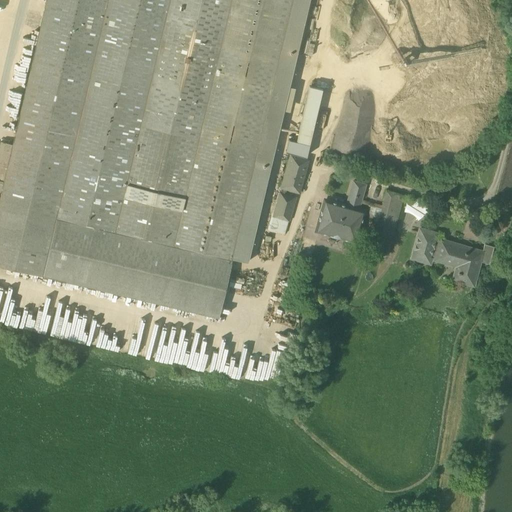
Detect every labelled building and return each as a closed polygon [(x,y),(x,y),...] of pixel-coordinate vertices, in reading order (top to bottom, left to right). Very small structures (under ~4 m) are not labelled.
[(46,0),(13,144),(1,141),(0,144),(0,191),(1,191),(0,197),(0,198),(4,199),(1,212),(0,211),(0,265),(219,317),(232,258),(248,262),(298,51),(282,47),(293,0),(46,0)] [(293,0),(282,47),(298,51),(309,0),(293,0)] [(293,99),(296,86),(292,85),(286,108),(287,108),(289,99),(293,99)] [(322,89),(309,86),(296,141),(309,144),(322,89)] [(309,144),(296,141),(288,139),(285,151),(306,156),(309,144)] [(291,155),(280,193),(285,194),(286,188),(299,192),(308,160),(291,155)] [(346,206),(358,210),(365,184),(353,181),(346,206)] [(403,195),(386,190),(370,251),(381,254),(391,216),(397,218),(403,195)] [(285,194),(280,193),(274,216),(288,220),(295,197),(285,194)] [(358,210),(346,206),(325,200),(317,230),(355,241),(363,211),(358,210)] [(438,233),(420,229),(412,258),(430,263),(431,258),(435,259),(440,239),(437,238),(438,233)] [(459,244),(440,239),(435,259),(455,265),(455,264),(462,266),(460,272),(458,271),(457,273),(458,274),(456,280),(473,285),(480,261),(482,252),(467,247),(467,248),(458,246),(459,244)] [(482,252),(480,261),(487,263),(492,245),(484,243),(482,252)]
